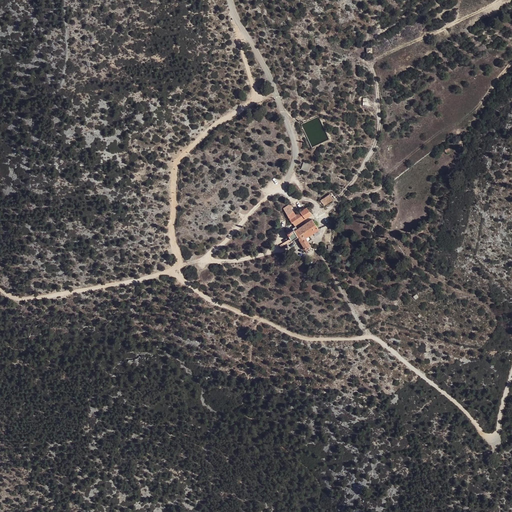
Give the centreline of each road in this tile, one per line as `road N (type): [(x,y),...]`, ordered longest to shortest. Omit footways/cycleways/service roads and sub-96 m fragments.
road 1 (track): [(321,212),(376,143),(371,64),(497,0)]
road 2 (track): [(179,267),(170,234),(176,162),(214,124),(255,101),(237,20)]
road 3 (track): [(370,336),(492,437),(511,371)]
road 4 (track): [(208,253),(222,261),(316,249),(370,336)]
road 5 (track): [(179,267),(202,295),(288,332),(370,336)]
road 6 (track): [(0,288),(15,297),(51,295),(179,267)]
